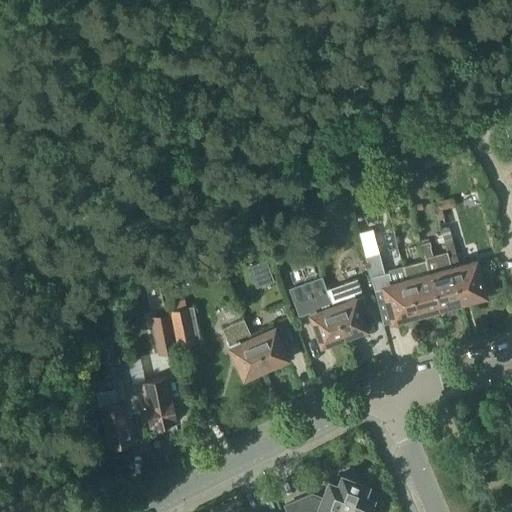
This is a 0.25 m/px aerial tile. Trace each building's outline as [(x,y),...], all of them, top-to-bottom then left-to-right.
[(425,167),(447,161),(443,145),(421,152),(425,167)] [(394,159),(392,152),(384,154),(387,162),(386,162),(389,174),(401,171),(398,158),(394,159)] [(408,173),(424,169),(420,153),(404,158),(408,173)] [(377,173),(372,158),(371,155),(348,161),(354,180),(377,173)] [(299,193),(321,184),(316,172),(294,180),(299,193)] [(274,222),(266,200),(253,205),(261,227),(274,222)] [(460,265),(448,226),(441,228),(447,251),(452,267),(461,301),(484,294),(496,291),(492,275),(480,279),(475,261),(460,265)] [(433,255),(430,246),(431,246),(430,241),(421,243),(425,260),(430,273),(439,307),(461,301),(452,267),(447,251),(433,255)] [(416,313),(407,280),(393,283),(389,271),(385,272),(380,252),(366,256),(375,290),(385,288),(393,319),(416,313)] [(248,266),(256,287),(274,281),(265,260),(248,266)] [(404,269),(407,280),(416,313),(426,310),(428,311),(435,309),(435,308),(439,307),(430,273),(425,260),(403,267),(404,269)] [(310,311),(314,322),(321,344),(344,336),(329,295),(327,289),(328,289),(323,276),(291,288),(300,314),(310,311)] [(329,295),(344,336),(367,328),(358,303),(366,301),(358,278),(328,289),(327,289),(330,295),(329,295)] [(90,296),(113,291),(110,281),(88,286),(90,296)] [(65,297),(67,310),(84,306),(82,293),(65,297)] [(195,344),(187,307),(170,311),(177,347),(195,344)] [(160,353),(176,349),(169,314),(153,318),(160,353)] [(245,319),(223,328),(244,377),(266,367),(253,337),(251,332),(245,319)] [(263,328),(251,332),(253,337),(266,367),(288,357),(273,323),(263,328)] [(140,410),(132,374),(131,374),(128,361),(112,364),(115,377),(113,378),(119,402),(99,406),(108,446),(134,441),(128,413),(140,410)] [(132,374),(140,410),(139,406),(147,405),(151,426),(177,420),(168,376),(134,383),(132,374)] [(286,505),(288,511),(367,511),(372,499),(373,500),(374,498),(372,497),(364,494),(367,487),(368,484),(366,484),(343,475),(341,474),(340,476),(337,484),(330,481),(328,480),(327,482),(328,482),(322,498),(313,494),(312,493),(311,494),(300,499),(298,499),(298,500),(287,505),(287,504),(286,505)]
